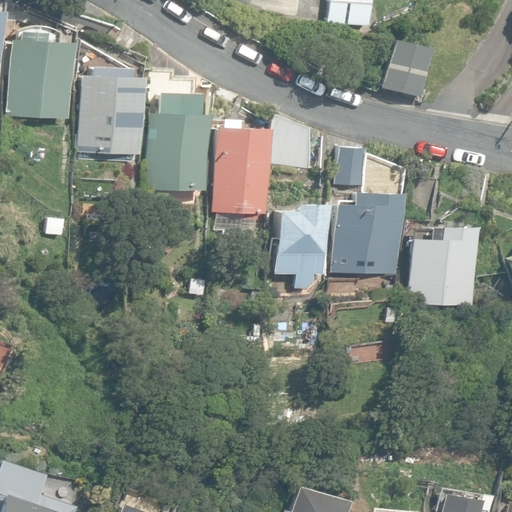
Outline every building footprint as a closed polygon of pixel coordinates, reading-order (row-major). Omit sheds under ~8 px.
[(325,0),(325,21),(367,24),(368,0),(325,0)] [(3,115),(64,117),(66,40),(56,40),(56,30),(16,29),(16,37),(6,36),(3,115)] [(387,37),(376,87),(418,96),(429,46),(387,37)] [(73,150),(134,152),(136,74),(125,73),(125,66),(85,65),(85,72),(75,72),(73,150)] [(202,188),(202,111),(193,111),(193,90),(168,90),(168,69),(141,69),(141,188),(202,188)] [(306,128),(270,112),(269,167),(308,168),(306,128)] [(238,219),(254,219),(254,212),(262,212),(263,127),(209,125),(208,211),(239,211),(238,219)] [(333,183),(361,184),(363,146),(335,145),(333,183)] [(329,272),(395,273),(396,190),(349,189),(349,202),(330,201),(329,272)] [(292,288),(305,288),(311,283),(311,273),(320,273),(321,202),(290,201),(290,207),(271,206),(270,273),(292,272),(292,288)] [(44,232),(58,233),(60,217),(45,216),(44,232)] [(402,301),(469,304),(472,223),(452,223),(452,225),(423,224),(423,236),(404,235),(402,301)] [(187,293),(201,294),(203,279),(188,277),(187,293)] [(341,511),(345,498),(291,482),(283,509),(275,506),(273,511),(341,511)] [(71,511),(74,505),(33,491),(30,497),(0,486),(0,511),(71,511)] [(436,511),(476,511),(479,498),(440,491),(436,511)] [(511,511),(511,500),(498,497),(494,511),(511,511)] [(148,511),(116,501),(112,511),(148,511)]
